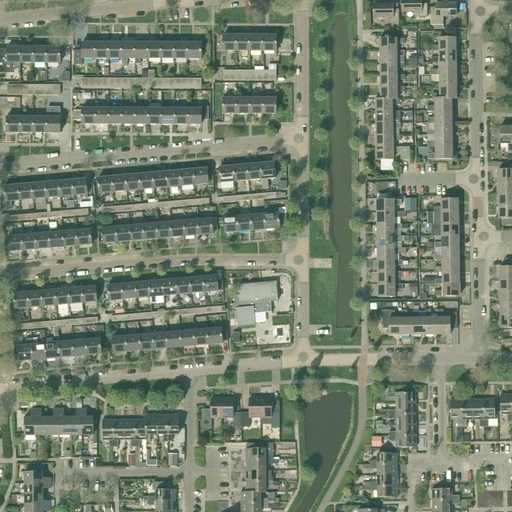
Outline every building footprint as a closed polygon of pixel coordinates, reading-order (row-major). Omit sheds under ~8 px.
[(415,17),(427,17),(427,4),(421,4),(421,0),(401,0),(402,12),(415,12),(415,17)] [(387,22),(399,22),(399,9),(393,9),(393,4),(374,4),(374,17),(387,17),(387,22)] [(443,17),(456,17),(455,4),(436,4),(436,7),(430,8),(431,26),(434,25),(442,25),(443,25),(443,17)] [(223,51),(237,51),(237,35),(224,35),(223,51)] [(237,35),(237,51),(250,51),(250,35),(237,35)] [(250,35),(250,51),(263,51),(263,36),(250,35)] [(263,36),(263,51),(276,51),(276,36),(263,36)] [(432,51),(439,51),(456,51),(456,38),(439,39),(439,46),(431,46),(432,51)] [(380,51),(397,51),(397,44),(404,44),(404,39),(397,39),(380,39),(380,51)] [(96,59),(96,43),(82,43),(82,51),(75,51),(75,65),(82,65),(82,59),(96,59)] [(109,43),(96,43),(96,59),(109,59),(109,43)] [(122,43),(109,43),(109,59),(122,59),(122,43)] [(122,43),(122,59),(135,59),(135,43),(122,43)] [(135,59),(148,59),(148,43),(135,43),(135,59)] [(148,59),(161,59),(162,43),(148,43),(148,59)] [(161,59),(175,59),(175,43),(162,43),(161,59)] [(175,59),(188,59),(188,43),(175,43),(175,59)] [(188,43),(188,59),(201,59),(201,43),(188,43)] [(20,63),(20,47),(7,47),(7,49),(0,49),(0,69),(11,69),(11,73),(13,73),(13,63),(20,63)] [(20,47),(20,63),(34,63),(34,47),(20,47)] [(34,47),(34,63),(47,63),(47,47),(34,47)] [(47,47),(47,63),(60,63),(60,47),(47,47)] [(380,51),(380,63),(404,63),(404,56),(405,56),(404,51),(397,51),(380,51)] [(432,63),(439,63),(456,62),(456,51),(439,51),(439,58),(432,58),(432,63)] [(439,63),(439,70),(432,70),(432,75),(439,75),(456,74),(456,62),(439,63)] [(405,64),(404,64),(404,63),(380,63),(380,75),(397,75),(397,69),(405,69),(405,64)] [(439,86),(457,86),(456,74),(439,75),(439,82),(432,82),(432,87),(439,87),(439,86)] [(397,75),(380,75),(380,87),(397,87),(397,80),(405,80),(405,75),(397,75)] [(457,99),(457,86),(439,86),(439,87),(439,94),(432,94),(432,99),(435,99),(452,99),(457,99)] [(380,99),(397,100),(397,93),(405,93),(405,87),(397,87),(380,87),(380,99)] [(223,114),(236,114),(236,98),(223,98),(223,114)] [(236,114),(250,114),(250,98),(236,98),(236,114)] [(250,114),(263,114),(263,98),(250,98),(250,114)] [(263,98),(263,114),(276,114),(276,98),(263,98)] [(400,100),(397,100),(380,99),(375,99),(376,112),(393,112),(393,105),(400,105),(400,100)] [(435,111),(452,111),(452,99),(435,99),(435,106),(427,106),(427,112),(435,112),(435,111)] [(47,117),(66,117),(66,112),(67,112),(67,105),(68,105),(68,101),(58,101),(58,105),(61,105),(61,112),(47,112),(47,117)] [(82,124),(95,124),(95,108),(82,108),(82,124)] [(95,108),(95,124),(108,124),(108,108),(95,108)] [(122,108),(108,108),(108,124),(122,125),(122,108)] [(135,109),(122,108),(122,125),(135,125),(135,109)] [(187,109),(187,125),(201,125),(201,120),(208,120),(208,108),(201,108),(201,109),(187,109)] [(148,125),(148,109),(135,109),(135,125),(148,125)] [(161,109),(148,109),(148,125),(161,125),(161,109)] [(174,125),(174,109),(161,109),(161,125),(174,125)] [(174,125),(187,125),(187,109),(174,109),(174,125)] [(452,123),(452,111),(435,111),(435,112),(435,118),(427,118),(428,124),(429,124),(435,124),(435,123),(452,123)] [(400,112),(393,112),(376,112),(376,124),(393,124),(393,117),(400,117),(400,112)] [(7,133),(20,133),(20,117),(7,117),(7,133)] [(20,133),(33,133),(33,117),(20,117),(20,133)] [(33,117),(33,133),(46,133),(46,117),(33,117)] [(66,117),(46,117),(46,133),(60,133),(60,129),(66,129),(66,117)] [(429,124),(429,130),(428,130),(428,136),(435,136),(435,135),(452,135),(452,123),(435,123),(435,124),(429,124)] [(393,124),(376,124),(376,136),(393,136),(393,129),(400,129),(400,124),(393,124)] [(511,151),(511,127),(500,127),(500,145),(507,145),(508,152),(511,151)] [(428,148),(435,148),(435,147),(453,147),(452,135),(435,135),(435,136),(435,142),(428,142),(428,148)] [(376,148),(393,147),(393,141),(400,141),(400,136),(393,136),(376,136),(376,148)] [(409,148),(400,148),(393,148),(393,147),(376,148),(376,160),(381,160),(381,168),(393,168),(393,152),(400,152),(400,159),(409,159),(409,148)] [(435,147),(435,148),(435,154),(428,155),(428,159),(436,159),(436,160),(453,160),(453,147),(435,147)] [(260,164),(262,179),(276,178),(274,163),(260,164)] [(247,165),(248,180),(262,179),(260,164),(247,165)] [(234,182),(248,180),(247,165),(233,166),(234,182)] [(221,183),(234,182),(233,166),(219,167),(221,183)] [(511,166),(509,166),(509,170),(498,171),(498,183),(511,182),(511,166)] [(193,170),(195,185),(208,184),(207,169),(193,170)] [(180,171),(181,186),(195,185),(193,170),(180,171)] [(166,172),(168,188),(181,186),(180,171),(166,172)] [(153,174),(154,189),(168,188),(166,172),(153,174)] [(139,175),(140,190),(154,189),(153,174),(139,175)] [(125,176),(127,191),(140,190),(139,175),(125,176)] [(112,177),(113,193),(127,191),(125,176),(112,177)] [(99,194),(113,193),(112,177),(98,178),(99,194)] [(72,180),(73,196),(87,195),(86,179),(72,180)] [(60,197),(73,196),(72,180),(59,182),(60,197)] [(45,183),(46,198),(60,197),(59,182),(45,183)] [(511,182),(498,183),(498,195),(511,194),(511,182)] [(31,184),(33,199),(46,198),(45,183),(31,184)] [(18,185),(19,201),(33,199),(31,184),(18,185)] [(6,202),(19,201),(18,185),(4,186),(6,202)] [(511,194),(498,195),(498,207),(511,206),(511,194)] [(81,208),(94,207),(93,197),(89,197),(89,202),(80,203),(81,208)] [(405,199),(405,212),(416,212),(416,199),(405,199)] [(394,213),(394,212),(394,206),(401,206),(401,200),(394,200),(376,200),(377,213),(394,213)] [(434,206),(434,213),(458,212),(458,200),(441,200),(441,206),(434,206)] [(511,218),(511,206),(498,207),(499,219),(511,218)] [(405,212),(401,212),(394,212),(394,213),(377,213),(377,225),(394,225),(394,218),(405,218),(405,212)] [(434,213),(434,219),(434,224),(441,224),(459,224),(458,212),(434,213)] [(265,214),(266,229),(280,228),(280,226),(286,226),(286,214),(279,214),(279,213),(265,214)] [(251,215),(253,231),(266,229),(265,214),(251,215)] [(238,217),(239,232),(253,231),(251,215),(238,217)] [(225,233),(239,232),(238,217),(224,218),(225,233)] [(212,219),(198,220),(199,235),(213,234),(212,219)] [(198,220),(184,221),(186,237),(199,235),(198,220)] [(186,237),(184,221),(171,222),(172,238),(186,237)] [(172,238),(171,222),(157,224),(159,239),(172,238)] [(157,224),(144,225),(145,240),(159,239),(157,224)] [(394,237),(394,236),(394,230),(401,229),(401,224),(394,225),(377,225),(377,237),(394,237)] [(434,236),(442,236),(459,236),(459,224),(441,224),(441,231),(434,231),(434,236)] [(144,225),(130,226),(131,241),(145,240),(144,225)] [(130,226),(116,227),(118,243),(131,241),(130,226)] [(118,243),(116,227),(103,229),(104,244),(118,243)] [(90,230),(77,231),(78,246),(92,245),(90,230)] [(77,231),(63,232),(64,247),(78,246),(77,231)] [(64,247),(63,232),(50,233),(51,248),(64,247)] [(51,248),(50,233),(36,234),(37,249),(51,248)] [(37,249),(36,234),(22,236),(24,251),(37,249)] [(24,251),(22,236),(9,237),(10,252),(24,251)] [(395,248),(394,248),(394,241),(401,241),(401,236),(394,236),(394,237),(377,237),(377,249),(395,248)] [(442,236),(442,243),(434,243),(434,248),(442,248),(459,248),(459,236),(442,236)] [(406,248),(402,248),(395,248),(377,249),(377,261),(395,260),(394,260),(394,254),(406,254),(406,248)] [(459,248),(442,248),(442,255),(434,255),(435,261),(442,260),(459,260),(459,248)] [(511,259),(503,259),(503,267),(499,267),(499,280),(511,279),(511,259)] [(377,273),(395,272),(394,266),(402,266),(402,260),(395,260),(377,261),(377,273)] [(442,272),(459,272),(459,260),(442,260),(442,267),(435,267),(435,272),(442,272)] [(388,285),(395,284),(395,277),(402,277),(402,272),(395,273),(395,272),(377,273),(378,285),(388,285)] [(435,285),(442,284),(460,284),(459,272),(442,272),(442,279),(435,279),(435,285)] [(203,276),(205,292),(218,291),(217,275),(203,276)] [(190,278),(191,293),(205,292),(203,276),(190,278)] [(190,278),(176,279),(177,295),(191,293),(190,278)] [(177,295),(176,279),(162,280),(164,296),(177,295)] [(511,279),(499,280),(499,292),(511,291),(511,279)] [(162,280),(149,282),(150,297),(150,304),(156,303),(156,297),(164,296),(162,280)] [(137,298),(150,297),(149,282),(135,283),(137,298)] [(239,295),(234,296),(234,305),(236,305),(238,326),(255,325),(254,314),(272,312),(271,302),(278,301),(276,282),(238,285),(239,295)] [(137,298),(135,283),(122,284),(123,300),(137,298)] [(109,301),(123,300),(122,284),(108,285),(109,301)] [(402,284),(395,284),(388,285),(378,285),(378,297),(395,297),(395,289),(402,289),(402,284)] [(460,284),(442,284),(442,290),(435,291),(435,296),(443,296),(443,297),(460,297),(460,284)] [(82,287),(84,303),(97,302),(96,286),(82,287)] [(70,305),(84,303),(82,287),(69,289),(70,305)] [(56,306),(70,305),(69,289),(54,290),(56,306)] [(42,307),(56,306),(54,290),(41,291),(42,307)] [(29,308),(42,307),(41,291),(27,292),(29,308)] [(500,304),(511,303),(511,291),(499,292),(500,304)] [(15,310),(29,308),(27,292),(14,293),(15,310)] [(511,303),(500,304),(500,316),(511,315),(511,303)] [(437,311),(437,317),(437,318),(437,335),(450,335),(450,329),(457,329),(457,313),(450,313),(450,318),(443,318),(443,310),(437,311)] [(401,318),(394,318),(394,311),(382,311),(382,329),(389,329),(389,336),(402,336),(401,318)] [(401,311),(401,318),(402,336),(414,335),(413,318),(407,318),(406,311),(401,311)] [(413,311),(413,318),(414,335),(426,335),(425,318),(419,318),(418,311),(413,311)] [(425,311),(425,318),(426,335),(437,335),(437,318),(437,317),(431,318),(430,311),(425,311)] [(511,315),(500,316),(500,328),(511,327),(511,315)] [(188,328),(188,331),(181,331),(182,347),(196,346),(194,330),(194,327),(188,328)] [(208,329),(210,344),(223,343),(223,342),(228,341),(227,328),(222,328),(222,327),(208,329)] [(194,330),(196,346),(210,344),(208,329),(194,330)] [(167,333),(169,348),(182,347),(181,331),(167,333)] [(154,334),(155,349),(169,348),(167,333),(154,334)] [(142,351),(155,349),(154,334),(140,335),(142,351)] [(142,351),(140,335),(127,337),(128,352),(142,351)] [(128,352),(127,337),(113,338),(114,353),(128,352)] [(26,338),(26,345),(18,346),(20,362),(34,361),(32,344),(32,338),(26,338)] [(101,338),(87,340),(88,356),(102,355),(101,338)] [(88,356),(87,340),(73,341),(75,357),(88,356)] [(61,358),(75,357),(73,341),(60,342),(61,358)] [(61,358),(60,342),(46,343),(47,359),(61,358)] [(34,361),(47,359),(46,343),(32,344),(34,361)] [(396,398),(396,404),(415,404),(415,393),(396,393),(388,394),(388,398),(396,398)] [(511,422),(511,395),(500,396),(501,415),(507,414),(507,422),(511,422)] [(211,418),(222,418),(222,399),(211,399),(211,414),(202,414),(202,429),(211,429),(211,418)] [(233,427),(241,427),(241,413),(233,413),(233,399),(222,399),(222,418),(233,418),(233,427)] [(260,417),(260,399),(249,399),(249,413),(241,413),(241,427),(249,427),(249,417),(260,417)] [(260,417),(260,425),(271,425),(271,428),(279,428),(279,413),(271,413),(271,399),(260,399),(260,417)] [(458,427),(462,427),(461,401),(450,401),(451,420),(458,420),(458,427)] [(466,420),(473,420),(472,401),(461,401),(462,427),(466,427),(466,420)] [(479,427),(484,427),(483,401),(472,401),(473,420),(479,420),(479,427)] [(483,401),(484,427),(488,427),(488,419),(494,419),(494,401),(483,401)] [(388,411),(388,415),(415,415),(415,404),(396,404),(396,411),(388,411)] [(54,418),(48,418),(48,435),(59,435),(59,409),(54,409),(54,418)] [(59,409),(59,435),(70,435),(70,417),(64,417),(64,409),(59,409)] [(70,417),(70,435),(82,435),(82,409),(77,409),(77,417),(70,417)] [(87,409),(82,409),(82,435),(93,435),(93,417),(87,417),(87,409)] [(25,435),(36,435),(36,410),(31,410),(31,418),(25,418),(25,435)] [(36,410),(36,435),(48,435),(48,418),(41,418),(41,410),(36,410)] [(415,415),(388,415),(389,419),(396,419),(396,426),(415,425),(415,415)] [(146,421),(146,440),(146,442),(151,442),(151,435),(157,435),(157,416),(146,416),(146,421)] [(163,442),(168,442),(168,416),(157,416),(157,435),(163,435),(163,442)] [(168,416),(168,442),(172,442),(172,434),(178,434),(178,416),(168,416)] [(109,447),(114,447),(114,421),(103,421),(103,440),(109,440),(109,447)] [(114,421),(114,447),(118,447),(118,440),(125,440),(124,421),(114,421)] [(124,421),(125,440),(131,440),(131,447),(135,447),(135,421),(124,421)] [(140,440),(146,440),(146,421),(135,421),(135,447),(140,447),(140,440)] [(415,425),(396,426),(396,433),(389,433),(389,437),(415,436),(415,425)] [(415,436),(389,437),(389,441),(397,441),(397,448),(415,447),(415,436)] [(381,448),(381,438),(372,438),(372,448),(381,448)] [(246,460),(272,460),(272,456),(265,456),(265,449),(261,449),(261,444),(249,444),(249,449),(246,449),(246,460)] [(168,454),(168,466),(177,466),(177,454),(168,454)] [(370,461),(370,465),(396,465),(396,454),(377,454),(378,461),(370,461)] [(246,471),(265,471),(265,464),(272,464),(272,460),(246,460),(246,471)] [(396,465),(370,465),(370,469),(377,469),(377,476),(396,476),(396,465)] [(271,471),(265,471),(246,471),(246,482),(273,482),(273,477),(271,477),(271,471)] [(25,484),(51,483),(51,478),(43,478),(43,472),(34,472),(28,472),(25,472),(25,484)] [(370,482),(370,487),(396,486),(396,476),(377,476),(377,482),(370,482)] [(260,492),(260,493),(265,493),(265,486),(273,486),(273,482),(246,482),(246,492),(246,493),(260,492)] [(51,488),(51,483),(25,484),(25,495),(43,495),(43,488),(51,488)] [(175,501),(175,490),(169,490),(169,483),(153,483),(153,491),(156,491),(156,497),(149,497),(149,501),(175,501)] [(396,486),(370,487),(370,491),(378,491),(378,498),(396,497),(396,486)] [(432,489),(432,500),(459,500),(459,496),(452,496),(452,489),(432,489)] [(241,492),(242,503),(268,503),(268,499),(260,499),(260,493),(260,492),(246,493),(246,492),(241,492)] [(43,495),(25,495),(25,507),(51,506),(51,501),(43,501),(43,495)] [(432,500),(432,511),(452,511),(452,505),(459,505),(459,500),(432,500)] [(175,501),(149,501),(149,505),(156,505),(156,511),(175,511),(175,501)] [(268,503),(242,503),(241,511),(260,511),(260,507),(268,507),(268,503)]
